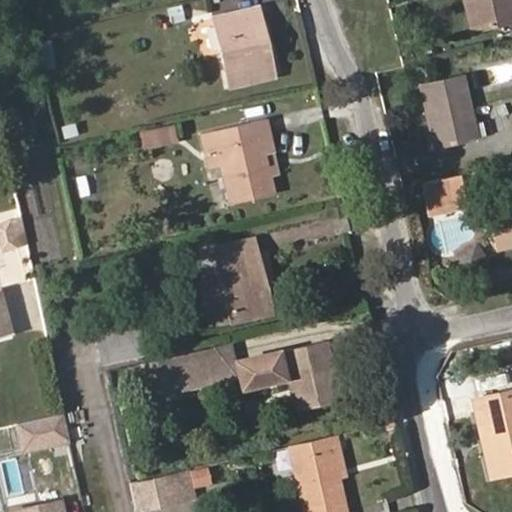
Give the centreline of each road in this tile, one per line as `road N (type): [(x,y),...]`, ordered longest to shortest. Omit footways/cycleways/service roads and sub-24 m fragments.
road 1 (residential): [(411,330),(365,103),(318,0)]
road 2 (residential): [(437,511),(409,383),(411,330)]
